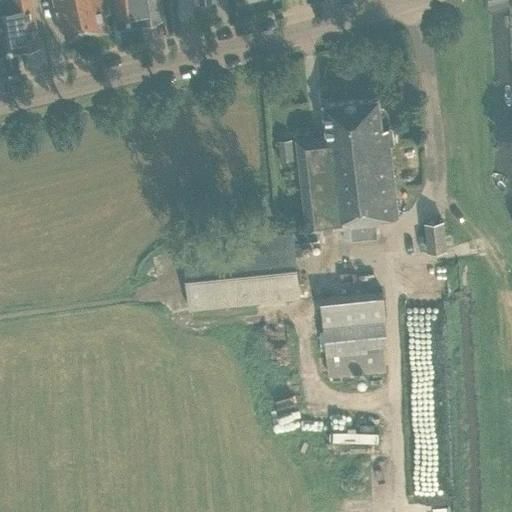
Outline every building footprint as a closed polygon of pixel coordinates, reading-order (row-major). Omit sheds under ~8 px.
[(0,0),(0,54),(39,46),(31,0),(0,0)] [(108,30),(105,14),(109,13),(106,0),(52,0),(57,20),(61,19),(66,40),(108,30)] [(141,23),(161,18),(159,0),(114,0),(118,28),(141,23)] [(397,217),(389,146),(393,145),(391,129),(381,130),(378,99),(323,104),(326,136),(296,139),(306,231),(292,232),(182,243),(189,310),(299,298),(293,242),(317,239),(316,231),(349,227),(350,240),(376,237),(375,224),(379,224),(378,219),(397,217)] [(279,140),(282,161),(296,159),(293,139),(279,140)] [(413,207),(412,188),(397,189),(397,208),(413,207)] [(424,221),(428,252),(447,250),(444,219),(424,221)] [(382,289),(320,295),(328,377),(386,371),(383,335),(387,334),(382,289)] [(341,442),(340,453),(379,454),(380,428),(332,426),(331,442),(341,442)]
